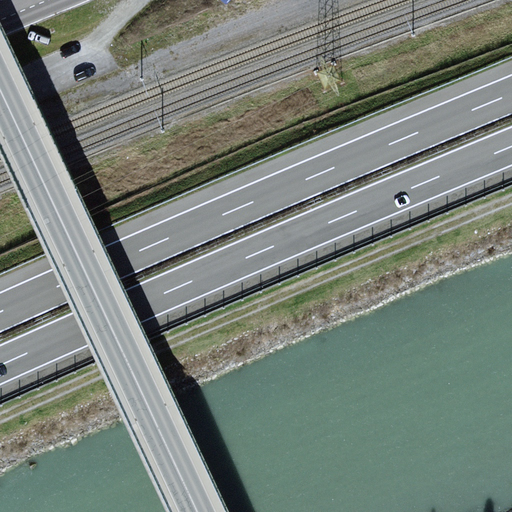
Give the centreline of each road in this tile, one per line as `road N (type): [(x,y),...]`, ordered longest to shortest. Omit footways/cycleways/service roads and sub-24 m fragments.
road 1 (motorway): [(0,366),(511,146)]
road 2 (track): [(0,417),(511,198)]
road 3 (motorway): [(511,93),(0,311)]
road 4 (tertiary): [(0,85),(195,511)]
